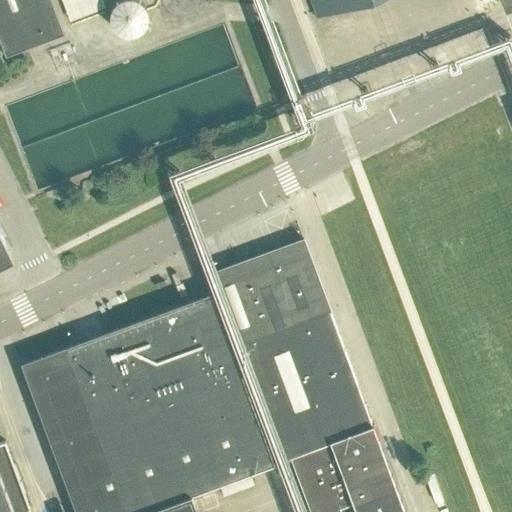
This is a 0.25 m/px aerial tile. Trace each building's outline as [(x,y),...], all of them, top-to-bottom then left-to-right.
[(0,0),(0,42),(5,56),(63,35),(50,0),(0,0)] [(147,23),(149,15),(147,8),(145,4),(142,1),(141,0),(118,0),(116,1),(113,5),(111,8),(110,13),(110,17),(111,22),(113,26),(116,29),(122,33),(126,34),(130,35),(134,34),(138,32),(142,30),(145,26),(147,23)] [(312,0),(316,10),(321,9),(321,10),(347,0),(312,0)] [(140,511),(292,457),(311,511),(330,511),(355,503),(358,511),(403,511),(305,239),(206,275),(213,293),(23,362),(77,511),(140,511)] [(0,511),(29,511),(0,430),(0,511)] [(144,511),(200,511),(194,494),(144,511)]
